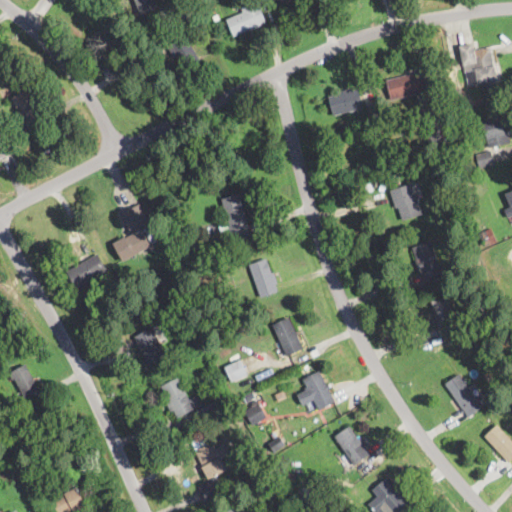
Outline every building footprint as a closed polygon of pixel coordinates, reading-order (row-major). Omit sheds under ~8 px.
[(141,15),(135,0),(154,0),(158,9),(141,15)] [(234,37),(227,19),(243,12),(239,3),(245,0),(256,0),(267,23),(234,37)] [(200,60),(184,69),(177,56),(174,58),(168,48),(170,47),(166,39),(182,30),(200,60)] [(475,50),(491,47),(494,65),(496,64),(501,90),(488,92),(487,82),(478,84),(477,83),(468,84),(466,73),(465,73),(460,46),(474,43),(475,50)] [(421,94),(421,92),(392,101),(386,81),(423,71),(429,92),(421,94)] [(452,104),(450,91),(462,88),(464,102),(452,104)] [(28,130),(11,99),(28,89),(45,121),(28,130)] [(334,116),(329,97),(358,90),(363,108),(334,116)] [(502,119),(505,132),(508,131),(511,142),(489,148),(483,124),(502,119)] [(479,169),(475,155),(491,151),(495,164),(479,169)] [(422,214),(402,221),(398,207),(395,208),(390,191),(412,184),(422,214)] [(252,238),(233,243),(230,230),(221,232),(218,222),(227,220),(222,199),(240,194),(252,238)] [(151,246),(123,262),(113,244),(125,237),(126,239),(133,235),(121,214),(140,204),(153,228),(144,233),(151,246)] [(485,247),(479,233),(492,228),(498,242),(485,247)] [(153,244),(146,233),(152,230),(158,241),(153,244)] [(177,248),(172,233),(179,231),(184,245),(177,248)] [(170,250),(167,241),(171,240),(175,248),(170,250)] [(442,275),(424,281),(421,272),(419,273),(415,261),(417,260),(412,248),(431,242),(442,275)] [(76,289),(67,271),(97,254),(107,271),(76,289)] [(481,262),(475,264),(473,258),(479,256),(481,262)] [(271,273),(274,272),(278,284),(274,285),(277,292),(261,298),(249,265),(267,259),(271,273)] [(93,319),(86,304),(101,297),(108,311),(93,319)] [(440,338),(431,302),(449,297),(458,333),(440,338)] [(502,319),(496,324),(490,316),(496,311),(502,319)] [(190,320),(184,323),(182,318),(188,315),(190,320)] [(287,357),(272,325),(289,317),(304,349),(287,357)] [(235,332),(230,335),(226,327),(231,325),(235,332)] [(148,366),(142,353),(144,353),(135,336),(152,328),(167,356),(148,366)] [(225,364),(230,381),(247,375),(242,359),(225,364)] [(41,391),(26,399),(15,379),(13,380),(10,374),(12,373),(11,372),(26,364),(41,391)] [(280,372),(267,379),(265,375),(278,368),(280,372)] [(335,401),(318,410),(313,400),(303,406),(297,395),(308,389),(303,379),(319,371),(335,401)] [(475,396),(477,395),(484,406),(468,417),(445,384),(459,374),(475,396)] [(240,384),(235,387),(230,380),(236,377),(240,384)] [(189,400),(197,396),(201,404),(193,408),(194,410),(178,418),(174,411),(172,412),(167,402),(169,401),(162,386),(178,378),(189,400)] [(243,394),(238,398),(235,394),(241,390),(243,394)] [(255,398),(247,402),(244,396),(253,392),(255,398)] [(206,425),(198,411),(216,401),(224,416),(206,425)] [(253,426),(244,411),(259,402),(268,417),(253,426)] [(511,460),(509,463),(484,436),(497,424),(511,440),(511,460)] [(350,426),(359,439),(361,437),(369,448),(367,450),(370,454),(355,465),(335,437),(350,426)] [(215,450),(225,444),(230,453),(220,458),(226,469),(208,479),(201,468),(203,466),(195,451),(202,447),(198,441),(208,435),(215,450)] [(286,443),(278,449),(272,441),(280,435),(286,443)] [(36,477),(29,480),(26,472),(33,469),(36,477)] [(207,502),(199,487),(218,477),(226,492),(207,502)] [(400,511),(390,511),(387,508),(381,511),(375,511),(369,504),(377,496),(372,490),(387,478),(409,505),(400,511)] [(76,511),(74,511),(72,511),(54,511),(49,501),(77,487),(87,506),(76,511)] [(310,495),(303,500),(297,492),(304,487),(310,495)] [(245,511),(242,503),(225,509),(226,511),(245,511)]
